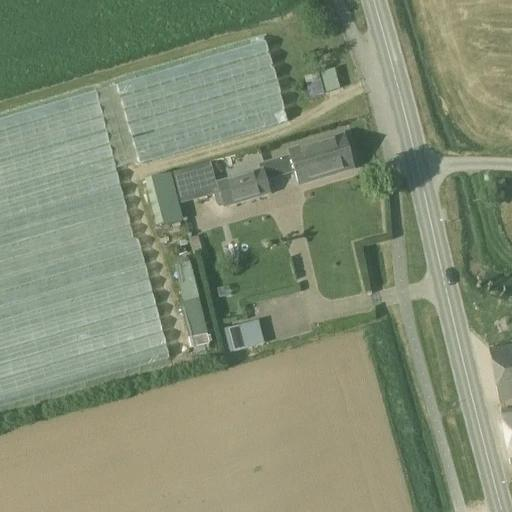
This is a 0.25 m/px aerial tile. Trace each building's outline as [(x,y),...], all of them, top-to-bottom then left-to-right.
[(324,93),(338,88),(331,69),(317,74),(324,93)] [(263,170),(213,185),(221,211),(270,196),(266,182),(295,174),(299,187),(353,170),(343,137),(289,153),(292,163),(263,170)] [(181,223),(169,177),(143,184),(155,229),(181,223)] [(170,266),(193,350),(212,344),(189,260),(170,266)] [(224,329),(230,353),(245,350),(239,325),(224,329)] [(511,400),(511,346),(489,350),(498,403),(511,400)] [(511,410),(501,412),(510,466),(511,465),(511,410)]
